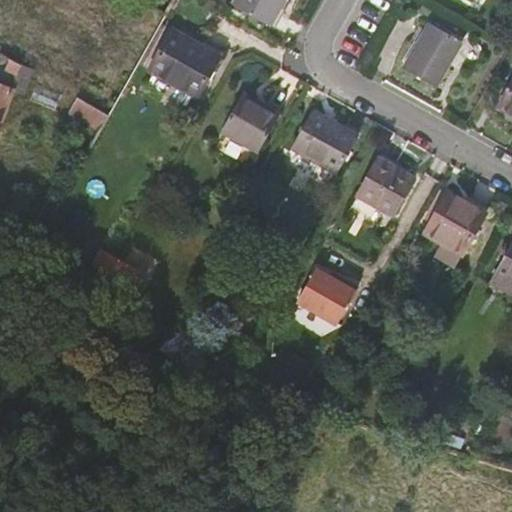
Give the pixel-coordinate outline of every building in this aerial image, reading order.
[(270,25),(284,0),(236,0),(234,5),(270,25)] [(462,42),(429,23),(404,67),(436,86),(462,42)] [(198,96),(220,57),(172,30),(150,69),(198,96)] [(21,65),(10,58),(5,69),(17,75),(21,65)] [(511,82),(500,105),(511,112),(511,82)] [(62,94),(36,83),(30,100),(55,110),(62,94)] [(0,125),(13,89),(0,84),(0,125)] [(243,93),(222,130),(259,152),(278,117),(263,109),(265,105),(243,93)] [(109,115),(77,97),(69,113),(100,130),(109,115)] [(313,109),(291,148),(337,174),(358,135),(313,109)] [(379,158),(357,195),(393,215),(414,178),(379,158)] [(448,192),(425,233),(442,242),(434,256),(455,267),(485,213),(448,192)] [(511,242),(495,274),(511,283),(511,242)] [(95,265),(112,274),(120,261),(102,251),(95,265)] [(120,261),(112,274),(129,284),(137,270),(120,261)] [(341,283),(316,268),(297,302),(337,325),(358,287),(343,279),(341,283)] [(511,283),(495,274),(490,282),(511,294),(511,283)] [(173,330),(168,327),(156,349),(197,372),(208,349),(173,330)]
